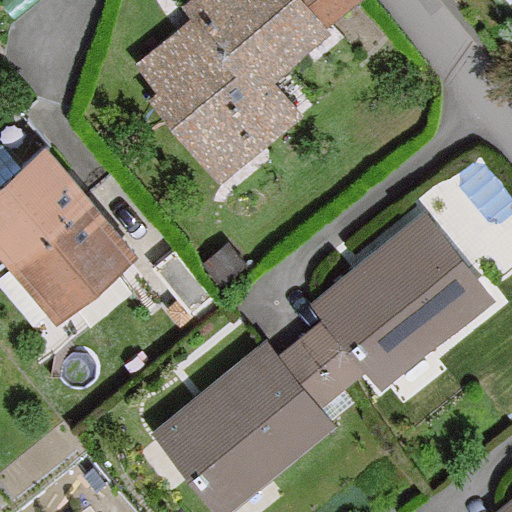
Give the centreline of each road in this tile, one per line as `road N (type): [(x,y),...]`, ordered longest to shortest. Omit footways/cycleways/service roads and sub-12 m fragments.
road 1 (motorway): [(0,488),(253,307),(511,138)]
road 2 (motorway): [(206,0),(0,139)]
road 3 (residential): [(511,116),(416,0)]
